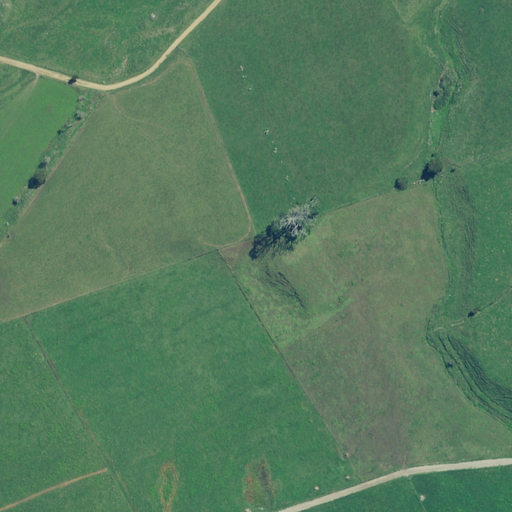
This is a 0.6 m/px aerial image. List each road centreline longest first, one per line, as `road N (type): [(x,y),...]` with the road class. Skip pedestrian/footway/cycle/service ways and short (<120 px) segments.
road 1 (track): [(511,456),(411,465),(277,511)]
road 2 (track): [(164,60),(108,84),(0,55)]
